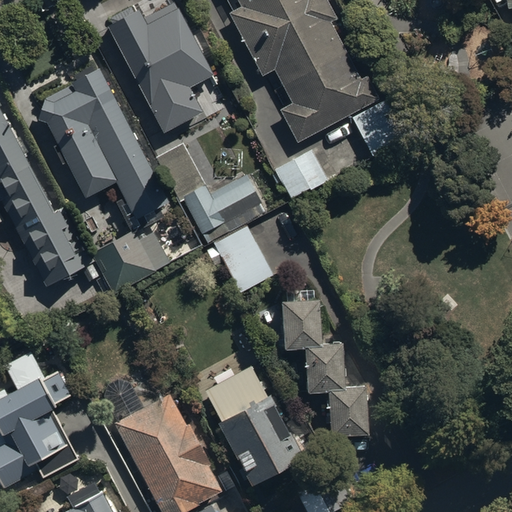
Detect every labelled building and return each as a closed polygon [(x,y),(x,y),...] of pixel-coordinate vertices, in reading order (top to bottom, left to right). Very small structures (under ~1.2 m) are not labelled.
[(104,20),(161,134),(205,112),(189,80),(209,70),(174,0),(168,0),(143,12),(138,3),(104,20)] [(239,0),(241,3),(228,9),(262,73),(272,67),(290,102),(279,107),(295,137),(376,95),(364,72),(359,75),(328,15),(334,12),(327,0),(239,0)] [(158,203),(168,197),(99,63),(76,75),(81,85),(72,89),(68,82),(50,92),(55,102),(43,109),(60,142),(55,144),(63,160),(68,158),(86,194),(116,178),(124,194),(117,198),(132,226),(91,247),(113,289),(168,260),(152,229),(137,236),(134,229),(163,214),(158,203)] [(376,100),(350,114),(374,157),(400,143),(376,100)] [(0,197),(1,197),(46,283),(66,273),(76,291),(88,285),(78,265),(82,263),(90,279),(100,273),(64,204),(60,205),(35,157),(30,160),(0,102),(0,197)] [(210,236),(245,220),(261,213),(256,202),(259,200),(245,172),(209,190),(184,141),(156,155),(178,198),(182,196),(204,239),(210,236)] [(325,176),(310,147),(274,166),(290,195),(325,176)] [(245,220),(210,236),(237,290),(271,273),(245,220)] [(320,338),(316,294),(279,297),(283,342),(302,341),(305,387),(325,385),(329,430),(366,426),(362,379),(346,381),(342,336),(320,338)] [(44,472),(78,454),(52,403),(58,400),(57,397),(74,388),(63,367),(47,375),(33,348),(7,361),(18,383),(7,389),(5,386),(0,388),(0,422),(3,429),(10,425),(15,434),(0,441),(0,473),(5,483),(40,465),(44,472)] [(220,415),(216,417),(249,478),(315,442),(300,414),(285,422),(262,378),(259,380),(250,363),(205,388),(220,415)] [(120,415),(115,418),(165,511),(217,511),(207,492),(222,484),(171,389),(144,404),(127,373),(104,385),(120,415)] [(325,466),(294,485),(310,511),(326,511),(345,500),(325,466)] [(118,511),(103,484),(76,499),(76,500),(55,511),(118,511)]
